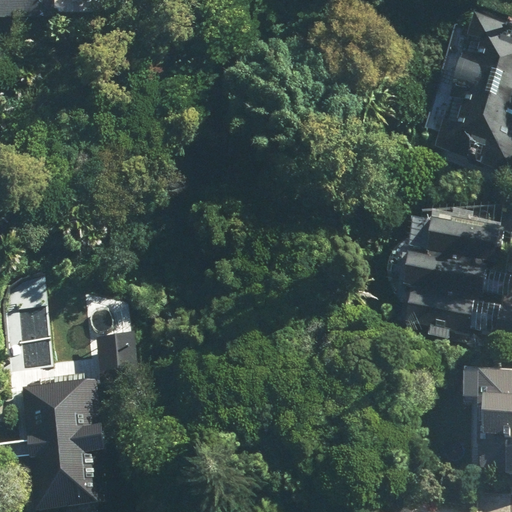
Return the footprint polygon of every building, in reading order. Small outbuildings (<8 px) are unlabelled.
[(0,0),(0,32),(61,36),(62,0),(0,0)] [(476,37),(458,32),(427,139),(444,144),(438,163),(510,184),(511,176),(511,140),(511,135),(511,30),(481,21),(476,37)] [(456,332),(498,338),(496,353),(511,354),(511,311),(500,310),(510,234),(436,225),(431,261),(408,258),(404,293),(410,293),(408,314),(435,317),(434,331),(426,330),(424,343),(454,347),(456,332)] [(20,396),(31,511),(114,511),(102,388),(140,385),(135,323),(96,326),(101,388),(20,396)] [(509,471),(509,478),(511,477),(511,375),(478,375),(477,420),(485,420),(484,471),(509,471)]
